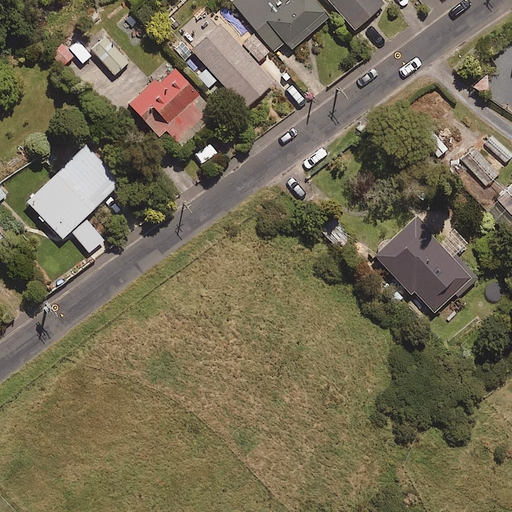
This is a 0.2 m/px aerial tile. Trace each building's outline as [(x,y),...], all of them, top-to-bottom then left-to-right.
[(235,0),(233,3),(273,49),(284,39),(292,47),(328,16),(313,0),(235,0)] [(329,0),(354,28),(383,3),(380,0),(329,0)] [(275,79),(221,22),(192,49),(245,106),(275,79)] [(73,31),(62,41),(76,56),(86,46),(73,31)] [(270,50),(253,32),(242,42),(259,60),(270,50)] [(129,61),(105,33),(88,47),(112,75),(129,61)] [(77,59),(61,41),(48,53),(64,71),(77,59)] [(157,79),(154,74),(126,97),(172,151),(215,115),(173,65),(157,79)] [(434,158),(446,148),(426,124),(414,134),(434,158)] [(511,152),(490,132),(479,144),(502,166),(511,155),(511,152)] [(306,164),(314,173),(346,148),(338,139),(306,164)] [(120,180),(84,144),(27,201),(62,237),(69,230),(90,251),(104,237),(83,217),(120,180)] [(499,172),(473,148),(461,161),(487,185),(499,172)] [(511,184),(487,209),(511,235),(511,184)] [(440,236),(419,213),(375,254),(412,294),(414,291),(433,312),(471,277),(436,239),(440,236)] [(349,238),(330,220),(321,230),(339,248),(349,238)] [(490,314),(492,307),(490,300),(480,295),(471,300),(469,307),(471,314),(481,319),(490,314)]
